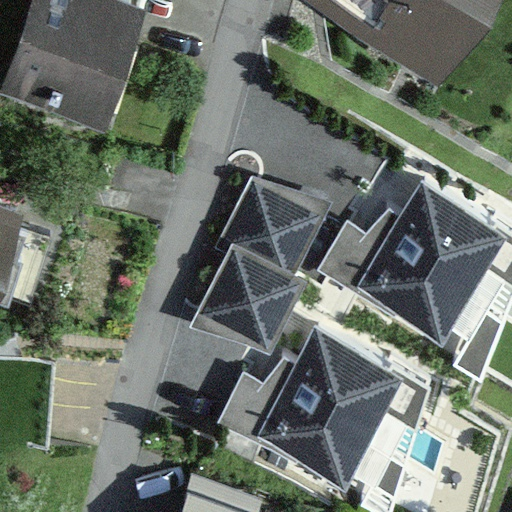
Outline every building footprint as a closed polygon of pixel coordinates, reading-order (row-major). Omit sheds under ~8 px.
[(0,84),(101,118),(140,0),(22,0),(0,66),(0,84)] [(335,0),(438,60),(473,0),(335,0)] [(324,189),(243,161),(210,235),(219,240),(224,229),(289,262),(324,189)] [(511,221),(410,161),(389,197),(379,191),(357,217),(339,206),(310,257),(353,281),(355,276),(446,330),(487,256),(503,266),(511,245),(511,221)] [(0,239),(13,198),(0,193),(0,239)] [(289,262),(224,229),(219,240),(188,301),(262,338),(298,266),(289,262)] [(305,307),(285,343),(274,337),(252,363),(234,352),(205,403),(248,427),(251,422),(341,476),(382,402),(398,412),(416,373),(305,307)] [(270,511),(246,504),(252,487),(184,463),(167,511),(270,511)]
